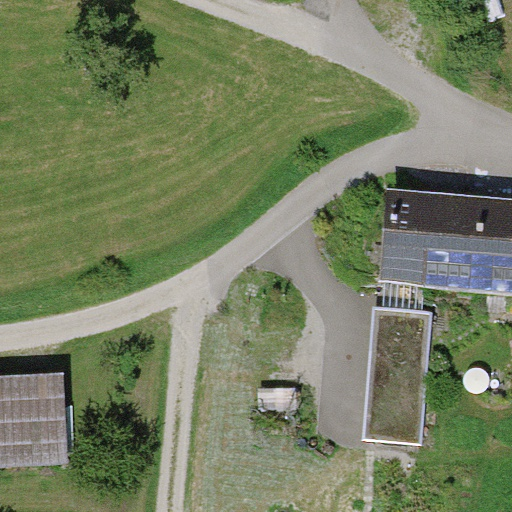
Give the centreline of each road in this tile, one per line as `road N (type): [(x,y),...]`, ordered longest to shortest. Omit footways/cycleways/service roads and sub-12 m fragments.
road 1 (track): [(0,335),(101,318),(198,285),(354,172),(469,124)]
road 2 (track): [(169,511),(198,285)]
road 3 (residential): [(511,141),(340,47)]
